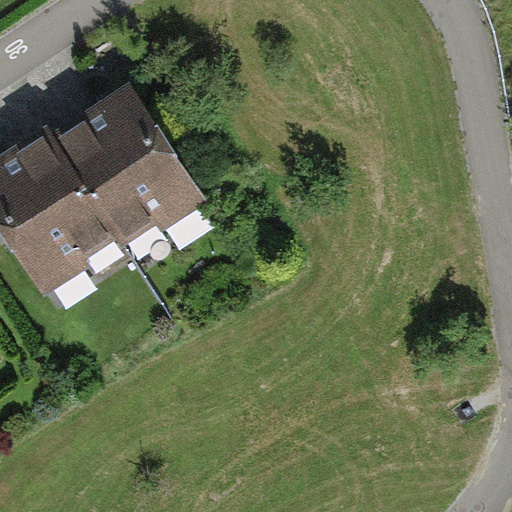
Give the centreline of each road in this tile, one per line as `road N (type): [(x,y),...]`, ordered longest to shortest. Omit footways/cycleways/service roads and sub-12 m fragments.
road 1 (residential): [(511,276),(477,60),(449,0)]
road 2 (residential): [(102,0),(0,69)]
